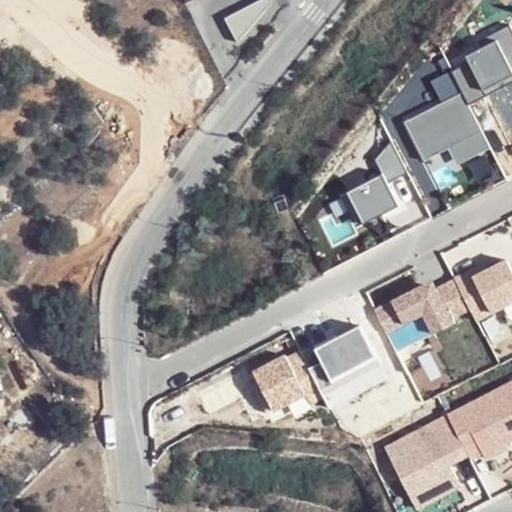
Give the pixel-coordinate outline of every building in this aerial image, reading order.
[(270,0),(253,0),(222,16),(235,41),(271,1),(270,0)] [(511,77),(511,29),(507,20),(477,35),(481,43),(464,51),(468,57),(450,66),(465,96),(467,100),(511,77)] [(467,100),(465,96),(407,126),(426,161),(453,147),(460,159),(490,144),(467,100)] [(392,139),(375,160),(383,174),(348,192),(365,224),(401,206),(390,184),(409,174),(392,139)] [(420,287),(376,309),(389,333),(425,314),(435,333),(456,322),(453,316),(470,306),(455,276),(423,292),(420,287)] [(425,314),(389,333),(395,346),(398,352),(435,333),(425,314)] [(311,366),(327,394),(330,401),(387,376),(359,323),(314,347),(321,363),(311,366)] [(284,349),(252,367),(272,405),(303,390),(311,403),(327,394),(311,366),(300,347),(287,354),(284,349)] [(462,409),(449,416),(471,459),(483,453),(486,458),(508,447),(506,443),(503,437),(511,432),(511,383),(482,399),(485,403),(464,413),(462,409)] [(482,399),(462,409),(464,413),(485,403),(482,399)] [(471,459),(449,416),(384,447),(415,506),(459,483),(453,469),(471,459)] [(511,432),(503,437),(506,443),(511,440),(511,432)]
